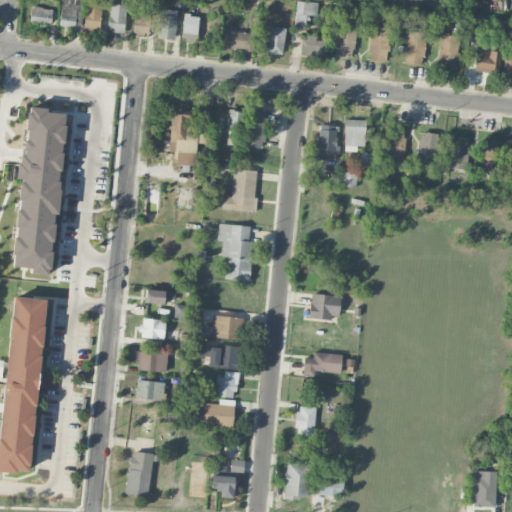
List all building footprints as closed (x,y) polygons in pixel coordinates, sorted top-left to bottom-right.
[(81,0),(71,0),(70,0),(60,0),(61,26),(81,26),(81,0)] [(84,0),(84,29),(100,29),(100,0),(84,0)] [(317,2),(297,0),(294,27),(304,28),(306,15),(316,16),(317,2)] [(108,32),(124,33),(125,4),(109,4),(108,32)] [(51,23),(52,8),(31,7),(30,22),(51,23)] [(174,40),(178,11),(160,8),(156,37),(174,40)] [(147,35),(150,13),(134,11),(132,33),(147,35)] [(182,37),(197,38),(198,15),(183,14),(182,37)] [(335,57),(354,57),(355,24),(336,23),(335,57)] [(285,28),(268,25),(264,52),(281,54),(285,28)] [(386,61),(388,28),(370,27),(368,60),(386,61)] [(254,31),(224,30),(223,49),(253,50),(254,31)] [(405,64),(423,64),(424,31),(406,31),(405,64)] [(457,35),(438,34),(437,71),(457,72),(457,35)] [(323,57),(323,38),(300,37),(299,56),(323,57)] [(498,74),(500,51),(490,51),(490,42),(476,41),(474,63),(466,63),(466,76),(474,77),(474,72),(498,74)] [(511,57),(503,57),(502,76),(511,76),(511,57)] [(64,113),(46,111),(46,108),(27,106),(23,155),(18,154),(16,178),(19,179),(11,267),(30,268),(29,273),(50,275),(64,113)] [(169,151),(176,152),(175,165),(194,166),(197,110),(172,109),(169,151)] [(243,111),(229,110),(225,144),(239,146),(243,111)] [(245,147),(262,148),(264,111),(247,110),(245,147)] [(365,120),(344,119),(344,151),(356,151),(356,146),(365,146),(365,120)] [(335,154),(338,126),(319,124),(315,159),(329,161),(330,154),(335,154)] [(404,129),(386,129),(385,161),(403,162),(404,129)] [(436,133),(418,132),(417,165),(435,166),(436,133)] [(448,168),(466,169),(467,137),(449,136),(448,168)] [(500,172),(501,141),(481,140),(480,172),(500,172)] [(254,211),(257,170),(232,169),(231,197),(222,196),(221,209),(254,211)] [(356,173),(341,171),(340,186),(355,187),(356,173)] [(251,226),(218,223),(216,240),(222,241),(221,256),(225,256),(224,279),(247,281),(251,226)] [(146,303),(163,304),(163,299),(174,300),(175,291),(146,289),(146,303)] [(44,297),(12,294),(0,425),(0,469),(28,472),(44,297)] [(338,319),(339,295),(310,294),(309,317),(338,319)] [(211,338),(239,338),(239,317),(212,316),(211,338)] [(139,337),(163,339),(165,320),(141,318),(139,337)] [(194,356),(207,356),(207,342),(194,342),(194,356)] [(239,346),(208,345),(208,368),(238,368),(239,346)] [(165,372),(167,354),(136,350),(134,369),(165,372)] [(312,358),(303,357),(302,374),(314,374),(314,371),(339,372),(340,354),(312,352),(312,358)] [(223,377),(217,377),(216,396),(235,397),(237,372),(224,371),(223,377)] [(163,382),(136,380),(135,398),(162,400),(163,382)] [(233,426),(234,400),(219,399),(219,403),(202,403),(201,425),(233,426)] [(295,435),(313,436),(314,407),(297,406),(295,435)] [(152,453),(130,451),(125,493),(147,496),(152,453)] [(220,497),(232,498),(234,471),(242,472),(243,460),(230,459),(229,470),(211,469),(210,488),(220,489),(220,497)] [(309,463),(285,462),(283,497),(307,498),(309,463)] [(494,507),(495,471),(473,471),(472,506),(494,507)] [(312,495),(340,495),(341,477),(312,477),(312,495)]
